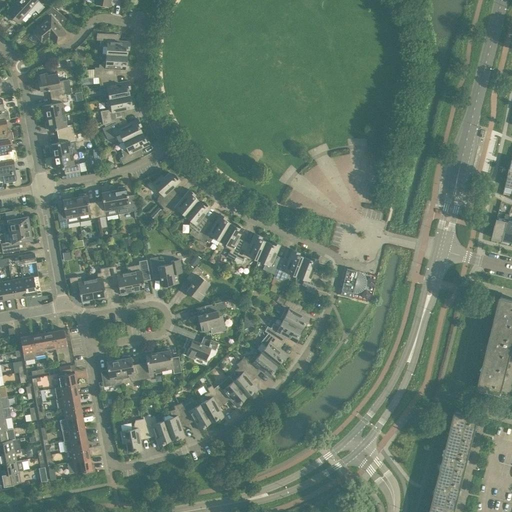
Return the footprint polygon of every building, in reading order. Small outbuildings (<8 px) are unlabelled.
[(44,7),(36,0),(17,0),(7,12),(9,14),(7,16),(15,23),(16,21),(18,23),(27,12),(30,15),(35,10),(38,13),(44,7)] [(52,7),(46,12),(49,16),(32,31),(43,43),(49,38),(53,43),(65,33),(61,27),(69,20),(52,7)] [(106,46),(106,55),(126,56),(126,50),(129,50),(129,42),(115,41),(115,34),(97,33),(96,40),(100,41),(100,46),(106,46)] [(98,77),(113,77),(113,76),(113,69),(128,70),(128,61),(126,61),(126,56),(106,55),(105,62),(102,62),(102,64),(99,64),(99,68),(95,67),(94,77),(98,77)] [(49,89),(50,97),(66,94),(71,93),(68,78),(58,80),(57,73),(47,75),(46,73),(37,75),(38,83),(36,83),(37,91),(40,90),(40,91),(49,89)] [(107,91),(109,99),(129,95),(128,89),(130,89),(128,81),(114,83),(113,77),(98,77),(100,87),(103,86),(105,92),(107,91)] [(45,113),(46,118),(64,115),(62,102),(67,101),(66,94),(50,97),(51,104),(44,105),(44,106),(41,106),(43,114),(45,113)] [(108,110),(100,111),(103,125),(103,124),(121,119),(121,118),(120,111),(134,108),(132,100),(130,100),(129,95),(109,99),(106,100),(108,110)] [(5,110),(4,110),(2,99),(0,99),(0,120),(6,120),(10,119),(9,118),(8,112),(8,111),(7,111),(7,110),(6,110),(5,110)] [(66,125),(64,115),(46,118),(47,121),(44,122),(46,129),(48,129),(56,128),(57,136),(73,133),(72,125),(66,125)] [(120,134),(123,141),(141,132),(139,127),(141,126),(137,119),(124,125),(121,119),(103,124),(105,127),(102,128),(107,139),(114,137),(120,134)] [(9,130),(8,130),(6,120),(0,120),(0,141),(9,140),(13,139),(13,138),(12,132),(11,131),(11,130),(10,130),(9,130)] [(144,137),(141,132),(123,141),(127,148),(121,151),(123,156),(119,158),(122,164),(139,156),(136,150),(149,144),(146,136),(144,137)] [(76,146),(73,133),(57,136),(59,143),(51,144),(51,145),(49,145),(50,153),(52,152),(53,157),(71,154),(70,147),(76,146)] [(13,150),(12,150),(11,150),(9,140),(0,141),(0,162),(13,160),(17,159),(17,158),(16,158),(15,152),(15,151),(15,150),(14,150),(13,150)] [(73,164),(71,154),(53,157),(54,160),(51,161),(53,168),(55,168),(63,167),(64,174),(80,171),(79,163),(73,164)] [(12,181),(12,182),(12,183),(13,184),(13,185),(14,185),(15,186),(16,186),(18,185),(19,185),(20,184),(20,183),(21,183),(21,182),(21,181),(19,170),(19,169),(15,170),(13,160),(0,162),(0,175),(2,175),(4,183),(12,181)] [(163,209),(175,196),(170,191),(180,181),(175,175),(173,177),(169,172),(163,178),(161,175),(152,183),(159,192),(157,194),(159,196),(158,197),(156,201),(163,208),(163,209)] [(117,189),(113,190),(117,208),(128,206),(129,212),(137,210),(134,194),(127,196),(125,188),(125,186),(117,187),(117,189)] [(103,200),(95,202),(98,217),(106,216),(118,214),(117,208),(113,190),(109,191),(109,189),(101,190),(102,192),(101,192),(103,200)] [(180,201),(175,196),(163,209),(163,208),(162,210),(168,215),(171,212),(175,216),(179,211),(185,216),(198,201),(194,197),(195,195),(189,190),(180,201)] [(90,219),(98,217),(95,202),(88,203),(87,195),(86,195),(86,193),(78,194),(78,197),(74,197),(78,216),(89,213),(90,219)] [(68,227),(67,224),(79,221),(78,216),(74,197),(70,198),(70,196),(62,197),(63,199),(62,200),(64,207),(56,209),(60,228),(68,227)] [(202,204),(198,201),(185,216),(191,221),(189,223),(191,225),(189,228),(191,230),(189,233),(195,238),(207,223),(206,223),(201,219),(210,208),(204,202),(202,204)] [(158,207),(150,216),(154,219),(162,210),(158,207)] [(9,232),(29,229),(27,217),(11,220),(9,211),(0,213),(0,219),(1,219),(2,223),(3,223),(4,233),(9,232)] [(213,236),(220,241),(230,223),(225,220),(227,218),(219,214),(212,226),(207,223),(195,238),(203,243),(205,239),(210,242),(213,236)] [(494,227),(492,238),(503,240),(508,220),(509,215),(505,214),(504,219),(497,217),(496,223),(495,223),(494,227)] [(511,221),(508,220),(503,240),(511,242),(511,221)] [(235,226),(230,223),(220,241),(227,244),(225,247),(230,250),(226,256),(234,261),(235,257),(242,244),(236,241),(244,228),(236,224),(235,226)] [(15,243),(31,240),(29,229),(9,232),(4,233),(6,242),(5,242),(6,247),(1,247),(2,254),(17,251),(15,243)] [(248,247),(242,244),(235,257),(243,261),(244,257),(249,259),(251,257),(258,260),(266,241),(261,239),(262,237),(254,234),(248,247)] [(271,244),(266,241),(258,260),(265,263),(262,269),(274,274),(280,261),(274,258),(280,245),(272,242),(271,244)] [(286,263),(280,261),(274,274),(273,278),(280,281),(281,277),(285,278),(286,275),(288,276),(289,273),(296,276),(303,257),(299,255),(299,253),(292,250),(286,263)] [(21,263),(35,260),(34,253),(20,256),(21,263)] [(180,259),(164,262),(163,260),(158,261),(157,257),(149,258),(153,278),(160,276),(162,286),(163,288),(170,287),(170,284),(178,283),(176,273),(182,272),(180,259)] [(309,259),(303,257),(296,276),(304,279),(302,285),(307,287),(305,291),(314,294),(319,276),(313,273),(318,260),(310,257),(309,259)] [(138,261),(139,265),(127,267),(128,272),(129,272),(132,291),(136,290),(136,292),(144,291),(144,289),(144,288),(143,281),(150,279),(146,260),(138,261)] [(115,265),(107,267),(111,287),(118,285),(120,293),(121,295),(128,294),(128,291),(132,291),(129,272),(128,272),(122,274),(119,269),(116,269),(115,265)] [(202,271),(196,266),(186,279),(192,283),(186,291),(187,291),(185,293),(191,298),(193,296),(199,301),(205,293),(203,292),(209,284),(199,275),(202,271)] [(96,278),(90,280),(93,298),(97,297),(97,300),(105,298),(105,296),(104,288),(111,287),(107,267),(99,268),(100,272),(97,273),(96,278)] [(349,297),(351,297),(352,293),(357,293),(361,291),(364,288),(366,285),(366,280),(365,276),(362,273),(358,271),(357,271),(347,268),(340,295),(349,297)] [(33,276),(22,278),(25,295),(31,294),(32,297),(42,296),(38,276),(33,277),(33,276)] [(89,299),(93,298),(90,280),(83,281),(80,276),(69,278),(72,294),(79,292),(81,300),(82,302),(89,301),(89,299)] [(22,278),(11,280),(15,297),(25,295),(22,278)] [(11,280),(1,282),(4,299),(15,297),(11,280)] [(286,306),(284,311),(280,318),(283,319),(300,329),(303,324),(305,325),(309,318),(296,311),(299,305),(286,299),(279,295),(276,301),(286,306)] [(493,327),(511,331),(511,299),(500,296),(493,327)] [(226,330),(222,315),(223,315),(222,310),(226,309),(224,301),(204,306),(206,313),(197,316),(195,317),(197,324),(199,323),(201,331),(211,329),(212,333),(226,330)] [(244,318),(243,329),(254,324),(245,318),(244,318)] [(298,334),(300,329),(283,319),(279,326),(273,323),(270,328),(267,326),(264,331),(267,333),(268,333),(280,342),(280,341),(283,336),(296,342),(300,335),(298,334)] [(511,331),(493,327),(485,357),(508,363),(511,346),(511,331)] [(63,329),(52,331),(56,348),(66,347),(63,329)] [(52,331),(42,333),(45,350),(56,348),(52,331)] [(34,352),(35,356),(45,354),(45,350),(42,333),(31,335),(34,352)] [(276,347),(280,342),(268,333),(267,333),(260,342),(266,346),(261,352),(276,365),(280,361),(281,362),(287,356),(276,347)] [(34,352),(31,335),(20,337),(24,360),(35,358),(35,356),(34,352)] [(200,343),(192,340),(189,339),(186,346),(189,347),(186,355),(194,358),(195,356),(205,360),(210,348),(215,350),(218,342),(203,336),(200,343)] [(161,351),(158,352),(161,370),(172,368),(173,373),(181,372),(178,356),(171,357),(169,350),(169,347),(161,349),(161,351)] [(147,362),(140,363),(143,379),(153,377),(154,372),(161,370),(158,352),(153,353),(153,350),(145,352),(146,354),(145,354),(147,362)] [(240,361),(254,374),(258,368),(269,377),(274,371),(273,369),(276,365),(261,352),(256,359),(253,357),(252,359),(249,356),(247,359),(244,356),(240,361)] [(137,380),(143,379),(140,363),(132,365),(130,357),(130,355),(122,356),(122,358),(119,359),(123,383),(128,382),(131,388),(139,387),(137,380)] [(508,363),(485,357),(478,388),(501,393),(508,363)] [(103,386),(114,384),(123,383),(119,359),(114,360),(114,358),(106,359),(107,361),(106,361),(108,369),(100,371),(103,386)] [(239,376),(233,381),(246,396),(250,393),(251,394),(258,389),(249,378),(254,374),(240,361),(236,364),(239,367),(234,371),(239,376)] [(57,376),(59,387),(76,384),(74,373),(57,376)] [(241,400),(246,396),(233,381),(227,386),(225,384),(223,385),(220,383),(214,388),(222,400),(227,396),(237,407),(243,402),(241,400)] [(78,395),(77,389),(79,389),(78,383),(76,384),(59,387),(55,388),(57,399),(56,399),(78,395)] [(222,401),(222,400),(214,388),(211,385),(206,388),(208,391),(204,394),(207,400),(200,404),(210,421),(215,418),(216,420),(223,416),(216,404),(222,401)] [(63,408),(63,409),(80,405),(78,395),(56,399),(58,409),(63,408)] [(0,397),(0,408),(9,407),(7,396),(0,397)] [(183,401),(179,404),(187,421),(192,418),(199,430),(206,426),(205,424),(210,421),(200,404),(193,408),(190,402),(185,405),(183,401)] [(171,418),(164,420),(171,439),(176,437),(177,440),(185,437),(180,423),(187,421),(179,404),(173,406),(176,413),(170,415),(171,418)] [(63,409),(65,419),(82,416),(80,405),(63,409)] [(0,419),(5,419),(11,417),(9,407),(0,408),(0,419)] [(448,441),(471,447),(478,416),(456,411),(448,441)] [(157,423),(156,420),(155,417),(153,416),(149,418),(148,415),(142,416),(143,418),(147,434),(153,432),(158,446),(166,443),(165,441),(171,439),(164,420),(157,423)] [(62,430),(62,431),(67,430),(84,427),(82,416),(65,419),(60,420),(61,430),(62,430)] [(143,418),(135,420),(133,424),(134,426),(131,426),(132,429),(120,431),(123,443),(126,442),(127,450),(133,449),(133,452),(142,450),(139,436),(147,435),(147,434),(143,418)] [(63,441),(63,442),(86,438),(84,427),(67,430),(62,431),(64,441),(63,441)] [(0,441),(9,440),(15,438),(13,428),(7,429),(0,430),(0,441)] [(0,452),(20,449),(18,439),(15,439),(15,438),(9,440),(0,441),(0,452)] [(70,451),(71,452),(88,448),(86,438),(63,442),(65,452),(70,451)] [(448,441),(440,471),(463,477),(471,447),(448,441)] [(71,452),(72,462),(73,462),(90,459),(88,448),(71,452)] [(0,452),(0,463),(16,460),(15,454),(20,453),(20,449),(0,452)] [(91,464),(90,459),(73,462),(72,462),(67,463),(69,473),(87,470),(88,473),(95,472),(94,464),(91,464)] [(0,463),(0,469),(1,474),(18,471),(23,471),(21,460),(16,461),(16,460),(0,463)] [(18,471),(1,474),(2,480),(0,480),(0,486),(1,489),(8,488),(8,485),(20,482),(18,471)] [(440,471),(433,502),(456,507),(463,477),(440,471)] [(433,502),(430,511),(454,511),(456,507),(433,502)]
